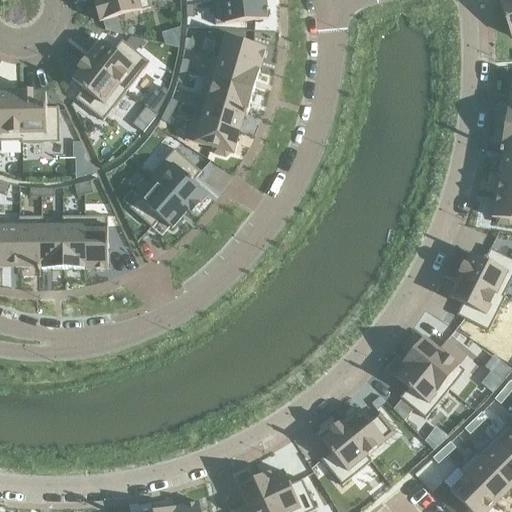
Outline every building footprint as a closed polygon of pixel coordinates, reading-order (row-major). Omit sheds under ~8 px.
[(93,0),(100,23),(120,17),(124,21),(136,18),(137,12),(150,8),(148,0),(93,0)] [(240,0),(222,2),(213,3),(215,26),(268,20),(265,0),(240,0)] [(511,0),(509,0),(500,3),(511,38),(511,37),(511,0)] [(194,5),(186,5),(186,18),(194,17),(194,5)] [(219,58),(218,59),(260,71),(266,49),(225,37),(219,58)] [(185,39),(184,50),(191,51),(193,40),(185,39)] [(102,42),(87,61),(126,92),(150,63),(122,41),(114,51),(102,42)] [(212,56),(205,78),(212,80),(254,92),(260,71),(218,59),(219,58),(212,56)] [(182,59),(179,71),(187,73),(190,61),(182,59)] [(79,70),(72,80),(83,89),(75,99),(103,122),(126,92),(87,61),(86,62),(84,60),(78,69),(79,70)] [(179,71),(177,83),(185,84),(187,73),(179,71)] [(205,78),(199,100),(206,102),(207,100),(248,113),(254,92),(212,80),(205,78)] [(22,94),(21,94),(22,144),(60,144),(59,108),(46,108),(46,93),(33,94),(33,91),(22,91),(22,94)] [(0,142),(21,142),(21,144),(22,144),(21,94),(0,94),(0,142)] [(171,99),(166,110),(173,113),(178,103),(171,99)] [(201,120),(200,122),(240,133),(245,116),(247,116),(248,113),(207,100),(206,102),(201,120)] [(166,110),(160,121),(167,124),(173,113),(166,110)] [(192,118),(185,140),(213,149),(214,154),(225,157),(229,153),(233,155),(240,133),(200,122),(201,120),(192,118)] [(511,128),(505,127),(501,150),(511,152),(511,128)] [(175,149),(150,177),(187,212),(191,215),(208,195),(193,183),(202,173),(175,149)] [(502,154),(499,172),(511,174),(511,152),(501,150),(500,153),(502,154)] [(511,174),(499,172),(495,195),(511,197),(511,174)] [(153,181),(129,209),(152,229),(161,219),(172,229),(187,212),(150,177),(150,178),(153,181)] [(2,182),(0,189),(0,193),(6,196),(10,185),(2,182)] [(89,182),(82,184),(85,195),(92,193),(89,182)] [(82,184),(74,186),(77,197),(85,195),(82,184)] [(30,189),(30,197),(42,197),(42,189),(30,189)] [(42,189),(42,197),(54,197),(54,189),(42,189)] [(511,197),(495,195),(491,218),(495,219),(497,224),(509,226),(511,223),(511,197)] [(85,217),(62,217),(62,227),(63,227),(63,270),(85,270),(85,227),(85,217)] [(107,217),(85,217),(85,227),(85,270),(108,270),(108,249),(109,249),(109,245),(108,245),(107,217)] [(43,218),(19,218),(19,227),(20,227),(20,268),(38,268),(38,270),(41,270),(42,227),(43,227),(43,218)] [(0,227),(0,268),(20,268),(20,227),(19,227),(0,227)] [(43,227),(42,227),(41,270),(63,270),(63,227),(62,227),(43,227)] [(463,264),(458,274),(461,275),(460,276),(505,299),(506,298),(504,297),(511,279),(511,260),(490,249),(484,261),(471,254),(465,265),(463,264)] [(460,276),(449,298),(462,305),(457,316),(488,332),(505,299),(460,276)] [(424,338),(409,357),(449,391),(465,372),(459,367),(467,357),(447,341),(439,351),(424,338)] [(405,369),(397,379),(408,389),(400,399),(426,420),(449,391),(409,357),(408,358),(407,358),(400,366),(405,369)] [(511,383),(510,382),(502,391),(508,396),(511,391),(511,383)] [(502,391),(495,400),(501,405),(508,396),(502,391)] [(360,410),(341,426),(371,463),(372,462),(368,457),(396,434),(379,414),(369,422),(360,410)] [(482,413),(473,422),(478,427),(487,419),(482,413)] [(473,422),(465,430),(470,435),(478,427),(473,422)] [(331,453),(321,461),(342,487),(371,463),(341,426),(340,426),(338,425),(330,431),(331,433),(322,441),(331,453)] [(511,430),(507,426),(492,441),(511,461),(511,430)] [(476,453),(474,455),(511,490),(511,488),(511,461),(492,441),(477,455),(476,453)] [(450,443),(442,451),(447,457),(455,449),(450,443)] [(442,451),(433,459),(438,465),(447,457),(442,451)] [(474,455),(460,469),(495,505),(511,490),(474,455)] [(466,477),(451,492),(470,511),(488,511),(495,505),(460,469),(459,470),(466,477)] [(261,478),(260,478),(275,511),(312,511),(316,511),(302,480),(290,486),(284,472),(272,478),(270,473),(260,477),(261,478)] [(245,506),(234,511),(233,511),(275,511),(260,478),(237,488),(245,506)] [(199,503),(176,509),(176,511),(205,511),(206,511),(200,510),(199,503)]
